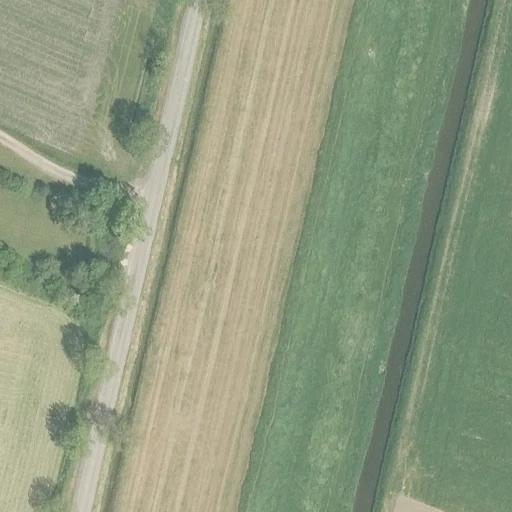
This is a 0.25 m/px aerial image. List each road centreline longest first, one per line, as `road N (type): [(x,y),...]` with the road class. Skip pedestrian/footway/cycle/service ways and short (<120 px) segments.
road 1 (tertiary): [(199,0),(81,511)]
road 2 (track): [(384,511),(511,10)]
